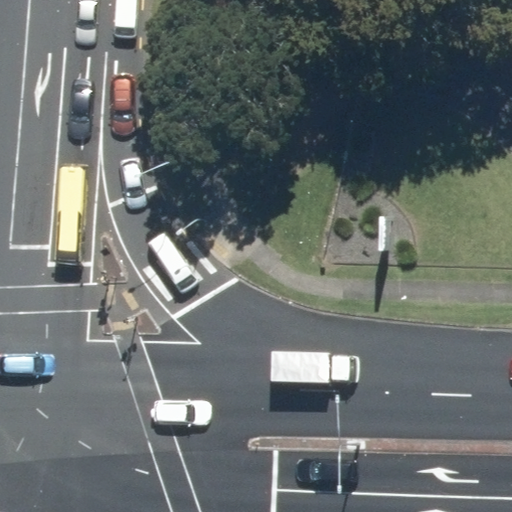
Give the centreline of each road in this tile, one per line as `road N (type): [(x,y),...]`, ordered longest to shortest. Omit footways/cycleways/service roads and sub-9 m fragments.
road 1 (primary): [(40,42),(88,148),(188,270),(367,394)]
road 2 (primary): [(13,381),(367,394)]
road 3 (secondary): [(13,381),(40,42)]
road 4 (primary): [(367,394),(511,399)]
road 5 (secondary): [(14,511),(13,381)]
